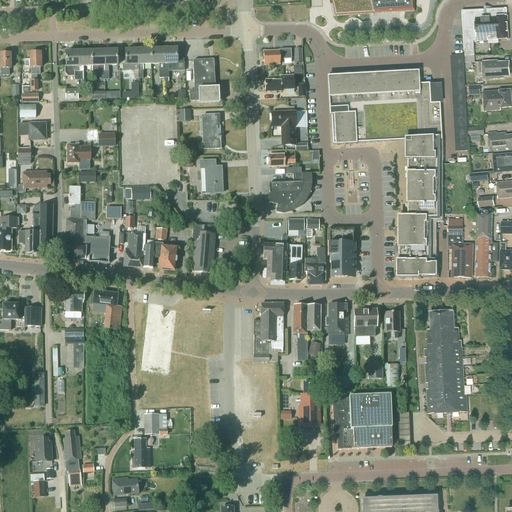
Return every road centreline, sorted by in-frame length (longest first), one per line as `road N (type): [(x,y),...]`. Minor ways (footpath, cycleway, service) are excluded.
road 1 (residential): [(254,293),(246,31)]
road 2 (residential): [(65,511),(48,423),(44,270)]
road 3 (residential): [(228,290),(240,485),(286,481)]
road 4 (residential): [(129,279),(135,409),(108,460),(105,511)]
road 5 (residential): [(55,272),(53,37)]
road 6 (residential): [(286,481),(511,470)]
road 7 (residential): [(53,37),(246,31)]
road 8 (residential): [(245,2),(53,9)]
road 9 (residential): [(320,50),(349,66),(418,62),(434,54),(452,5),(465,0)]
road 10 (unknown): [(511,436),(508,295)]
road 11 (tertiary): [(511,296),(377,293)]
road 12 (tertiary): [(377,293),(254,293)]
